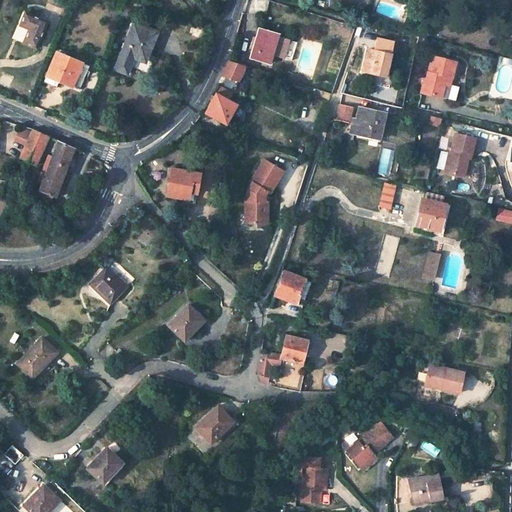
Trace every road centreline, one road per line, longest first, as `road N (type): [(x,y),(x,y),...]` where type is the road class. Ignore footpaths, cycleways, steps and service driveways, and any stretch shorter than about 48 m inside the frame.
road 1 (residential): [(0,418),(40,454),(67,448),(144,370),(229,388),(246,378)]
road 2 (residential): [(511,468),(486,467),(445,418),(389,401),(257,390),(246,378)]
road 3 (residential): [(119,177),(252,313),(246,378)]
road 4 (unknown): [(252,313),(320,198),(406,222)]
road 5 (tertiary): [(131,158),(191,109),(236,0)]
road 6 (tertiary): [(0,258),(35,260),(70,247),(97,224),(119,177)]
road 7 (unclassified): [(0,106),(131,158)]
